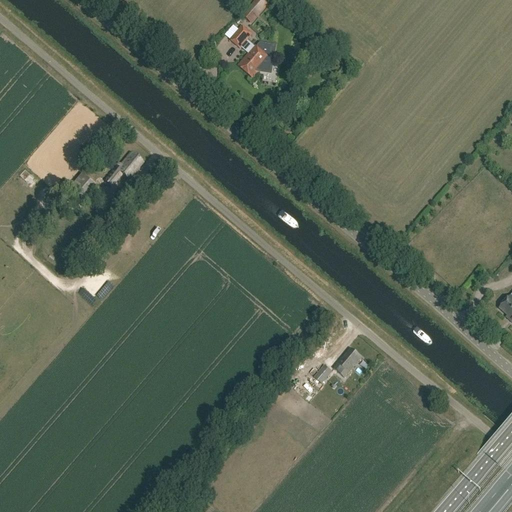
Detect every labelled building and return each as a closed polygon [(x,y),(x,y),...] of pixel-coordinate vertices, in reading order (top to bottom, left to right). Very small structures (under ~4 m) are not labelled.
[(269,5),(262,0),(256,0),(242,17),(251,26),(269,5)] [(253,37),(242,28),(230,42),(241,51),(242,49),(250,55),(239,68),(253,80),(261,71),(261,70),(265,65),(271,59),(257,46),(256,47),(249,41),(253,37)] [(143,164),(131,154),(120,166),(118,165),(104,182),(108,186),(119,174),(127,181),(124,186),(129,191),(137,182),(132,177),(143,164)] [(96,187),(80,175),(65,194),(81,207),(96,187)] [(104,233),(100,229),(90,241),(95,245),(104,233)] [(511,297),(500,310),(508,317),(509,316),(511,318),(511,321),(511,323),(511,297)] [(360,359),(350,350),(337,365),(340,368),(336,373),(344,379),(360,359)] [(332,373),(324,367),(314,379),(322,385),(332,373)] [(500,493),(494,501),(498,504),(504,496),(500,493)]
